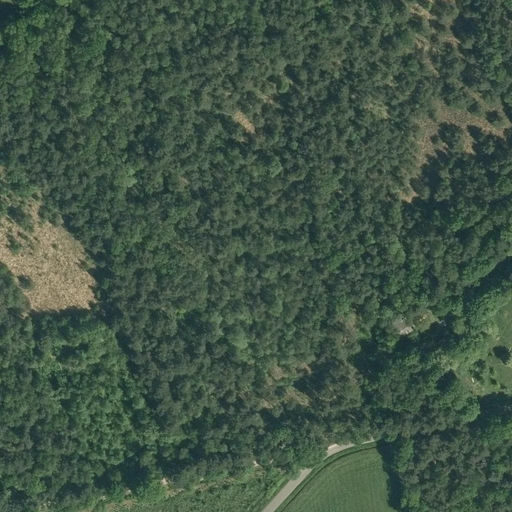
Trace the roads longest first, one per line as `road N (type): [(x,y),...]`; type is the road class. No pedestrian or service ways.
road 1 (track): [(330,451),(11,511)]
road 2 (unclassified): [(269,511),(318,457),(344,445),(511,410)]
